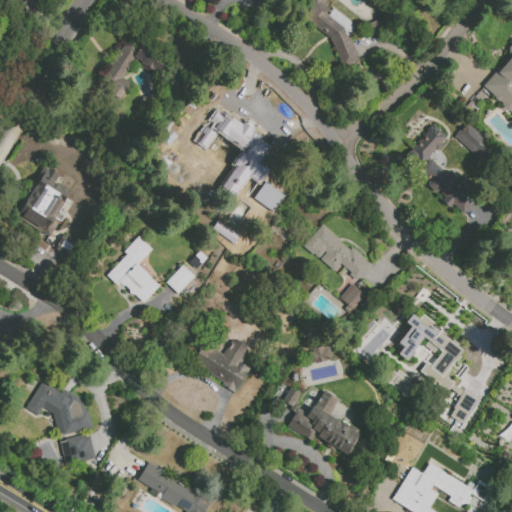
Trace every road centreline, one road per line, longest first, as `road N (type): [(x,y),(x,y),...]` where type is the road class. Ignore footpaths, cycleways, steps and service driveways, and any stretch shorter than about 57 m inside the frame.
road 1 (residential): [(199,20),(304,100),(391,216),(511,324)]
road 2 (residential): [(0,269),(95,337),(167,410),(326,511)]
road 3 (residential): [(342,145),(449,48),(483,0)]
road 4 (residential): [(0,137),(88,0)]
